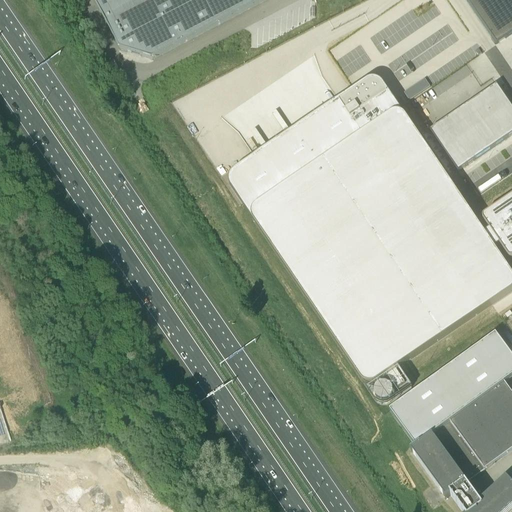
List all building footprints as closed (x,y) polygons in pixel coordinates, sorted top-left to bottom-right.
[(153,60),(266,0),(94,0),(120,50),(153,60)] [(511,275),(495,250),(485,235),(404,117),(404,116),(403,116),(402,116),(383,89),(381,87),(380,86),(378,85),(376,84),(374,84),(372,84),(371,84),(369,85),(367,86),(236,175),(234,177),(232,179),(232,181),(231,183),(231,185),(231,187),(231,189),(232,190),(252,219),(251,221),(361,382),(362,383),(363,384),(365,385),(366,386),(368,386),(370,387),(373,386),(375,386),(377,385),(387,378),(395,390),(405,384),(396,372),(511,294),(511,292),(511,275)] [(458,173),(511,136),(511,108),(497,86),(430,131),(458,173)] [(511,178),(498,188),(506,199),(511,194),(511,178)] [(497,193),(481,200),(486,210),(502,203),(497,193)] [(485,235),(495,250),(501,246),(509,258),(510,259),(511,259),(511,199),(485,217),(485,218),(484,219),(484,220),(484,222),(485,223),(491,231),(485,235)] [(509,511),(511,510),(511,485),(506,479),(480,504),(479,502),(481,500),(478,496),(476,498),(466,485),(511,451),(511,394),(505,384),(411,452),(445,500),(451,496),(462,511),(509,511)]
